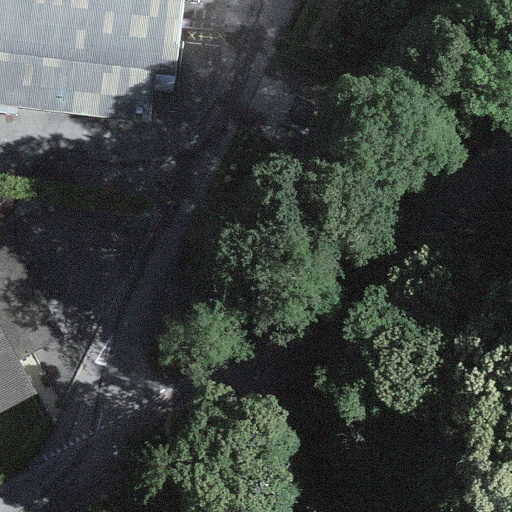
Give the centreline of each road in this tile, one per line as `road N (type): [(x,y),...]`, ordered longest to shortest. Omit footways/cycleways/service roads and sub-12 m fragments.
road 1 (tertiary): [(102,467),(328,315),(511,162)]
road 2 (residential): [(102,467),(103,407),(134,292),(280,0)]
